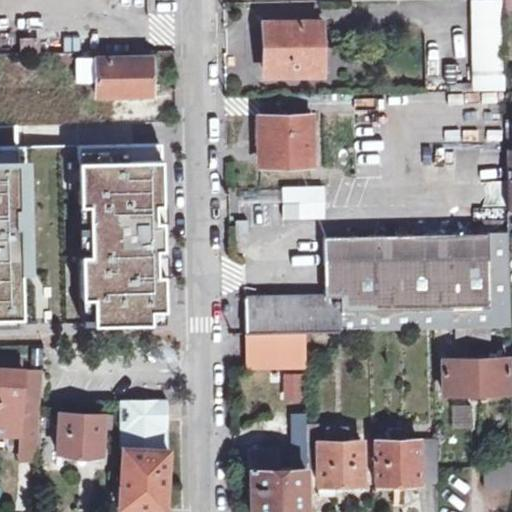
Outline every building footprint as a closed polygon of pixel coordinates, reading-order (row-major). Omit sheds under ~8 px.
[(501,0),(469,0),(472,57),(503,57),(501,0)] [(340,71),(340,20),(286,21),(287,72),(340,71)] [(74,58),(73,82),(92,81),(92,95),(148,94),(147,57),(74,58)] [(312,164),(311,113),(261,114),(261,165),(312,164)] [(183,127),(0,136),(0,330),(183,321),(183,127)] [(297,215),(320,215),(319,184),(290,185),(281,185),(282,201),(291,201),(296,200),(297,215)] [(453,327),(488,326),(508,326),(506,249),(506,228),(322,234),(322,254),(322,295),(244,296),(245,332),(245,368),(304,367),(305,331),(369,329),(433,328),(453,327)] [(488,326),(453,327),(454,340),(488,340),(488,326)] [(0,348),(0,366),(22,367),(24,350),(0,348)] [(506,390),(506,356),(440,358),(441,391),(506,390)] [(22,367),(0,366),(0,433),(6,434),(7,427),(19,428),(37,429),(38,407),(40,368),(22,367)] [(303,401),(303,373),(281,373),(281,401),(303,401)] [(117,397),(117,406),(123,406),(164,406),(164,397),(117,397)] [(123,406),(117,406),(118,444),(122,444),(119,505),(163,509),(164,482),(164,457),(164,446),(164,406),(123,406)] [(98,453),(101,413),(58,410),(56,450),(98,453)] [(300,511),(303,511),(302,434),(302,414),(289,413),(290,435),(290,466),(279,466),(279,452),(271,452),(272,446),(249,447),(249,511),(300,511)] [(306,479),(316,479),(316,491),(361,490),(361,438),(346,438),(346,424),(325,425),(325,438),(316,439),(316,421),(305,421),(305,423),(306,479)] [(37,429),(19,428),(17,455),(35,456),(37,429)] [(436,490),(435,439),(398,439),(398,434),(389,434),(388,439),(373,439),(374,490),(436,490)] [(511,487),(511,479),(511,459),(482,459),(483,488),(511,487)]
